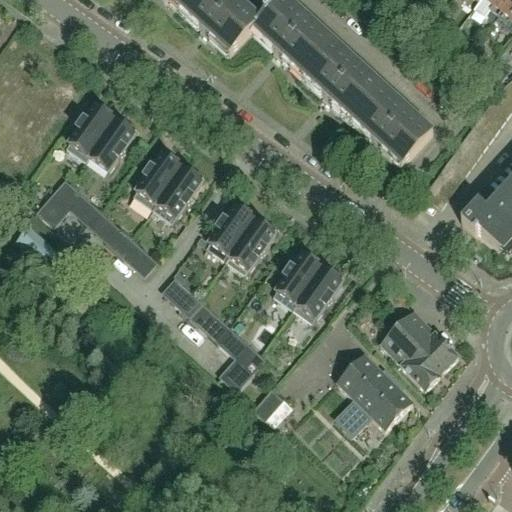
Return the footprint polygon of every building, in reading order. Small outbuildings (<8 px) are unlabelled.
[(180,17),(195,0),(161,0),(177,14),(180,17)] [(262,29),(237,5),(230,0),(195,0),(180,17),(201,36),(205,39),(209,43),(220,53),(230,63),(253,38),(262,29)] [(406,0),(395,0),(391,7),(397,12),(406,0)] [(511,0),(485,0),(483,3),(475,14),(485,21),(490,15),(499,21),(511,2),(511,0)] [(511,2),(499,21),(496,25),(511,36),(511,2)] [(303,84),(335,50),(310,27),(285,4),(271,18),(270,17),(265,22),(266,24),(262,29),(253,38),(274,58),(278,61),(283,65),(300,81),(303,84)] [(419,32),(427,38),(438,23),(430,17),(419,32)] [(427,39),(446,54),(454,42),(435,28),(427,39)] [(352,130),(384,96),(383,95),(359,73),(335,50),(303,84),(323,103),(328,107),(332,111),(349,127),(352,130)] [(475,53),(466,65),(485,79),(486,78),(493,68),(494,67),(475,53)] [(500,90),(508,79),(493,68),(486,78),(485,79),(500,90)] [(441,214),(511,117),(511,85),(500,96),(423,200),(424,201),(441,214)] [(401,175),(433,141),(408,118),(384,96),(352,130),(373,149),(377,152),(381,156),(383,158),(391,166),(401,175)] [(86,169),(120,121),(103,109),(99,114),(96,112),(85,126),(84,125),(77,135),(79,136),(69,149),(70,150),(67,155),(85,168),(86,169)] [(0,136),(0,181),(9,187),(47,134),(17,113),(0,136)] [(126,155),(136,141),(133,138),(137,133),(120,121),(86,169),(90,164),(109,178),(119,165),(120,166),(127,156),(126,155)] [(153,217),(187,169),(170,157),(166,162),(163,160),(152,174),(151,173),(144,183),(146,184),(136,197),(137,198),(134,203),(152,216),(153,217)] [(193,203),(203,188),(200,186),(204,181),(187,169),(153,217),(154,217),(172,230),(175,225),(176,226),(186,213),(187,214),(194,204),(193,203)] [(61,209),(75,194),(66,186),(52,201),(61,209)] [(511,187),(486,216),(479,209),(461,227),(474,239),(476,241),(478,238),(500,258),(504,261),(511,252),(511,187)] [(70,217),(84,202),(75,194),(61,209),(70,217)] [(260,221),(243,209),(239,214),(236,212),(225,226),(224,225),(217,235),(218,236),(209,249),(210,250),(207,255),(225,268),(226,269),(226,268),(260,221)] [(266,255),(276,241),(273,238),(276,233),(260,221),(226,268),(226,269),(245,282),(248,278),(249,278),(259,265),(260,266),(267,256),(266,255)] [(119,261),(133,246),(119,234),(106,249),(119,261)] [(74,274),(33,236),(19,251),(32,263),(29,266),(44,280),(47,277),(60,289),(74,274)] [(132,273),(146,258),(133,246),(119,261),(132,273)] [(293,316),(327,269),(310,257),(306,262),(303,260),(292,274),(291,273),(284,283),(285,284),(276,297),(277,298),(274,303),(292,316),(293,316)] [(333,303),(343,289),(340,286),(343,281),(327,269),(293,316),(292,316),(293,317),(312,330),(315,326),(316,326),(326,313),(327,314),(334,304),(333,303)] [(193,328),(207,313),(194,301),(180,316),(193,328)] [(207,340),(220,325),(207,313),(193,328),(207,340)] [(459,363),(435,339),(414,318),(381,350),(384,353),(401,372),(401,373),(425,397),(440,383),(440,382),(459,363)] [(235,364),(248,350),(230,333),(216,348),(235,364)] [(266,366),(248,350),(235,364),(253,381),(266,366)] [(413,409),(384,379),(365,361),(337,389),(356,408),(340,425),(355,440),(371,423),(385,437),(413,409)] [(266,426),(285,405),(273,394),(254,415),(266,426)]
